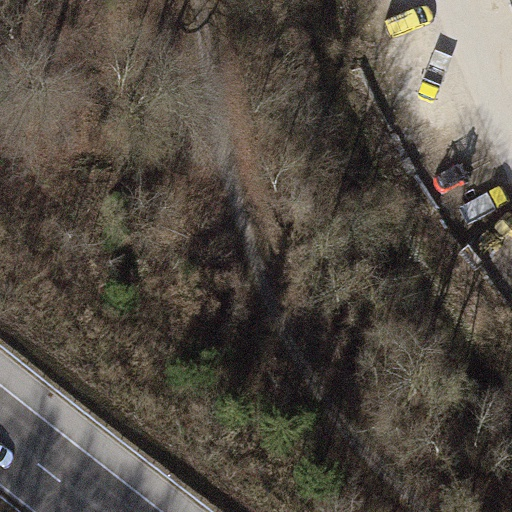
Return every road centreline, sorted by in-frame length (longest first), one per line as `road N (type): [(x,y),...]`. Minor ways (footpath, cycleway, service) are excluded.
road 1 (track): [(203,0),(225,167),(280,323),(328,406),(424,511)]
road 2 (secondary): [(112,511),(0,422)]
